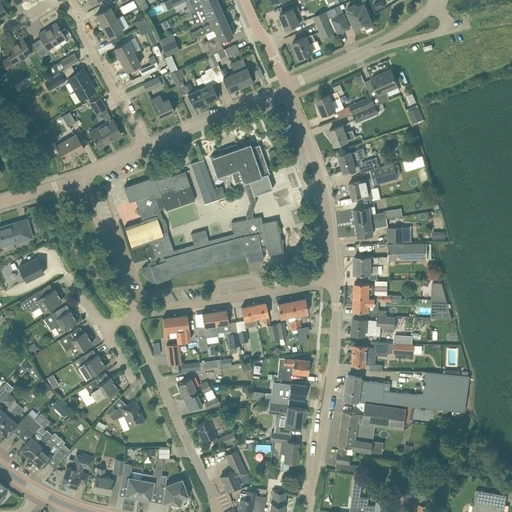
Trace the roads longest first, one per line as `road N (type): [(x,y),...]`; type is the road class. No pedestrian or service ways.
road 1 (residential): [(307,511),(338,278)]
road 2 (residential): [(130,313),(214,511)]
road 3 (residential): [(338,278),(130,313)]
road 4 (residential): [(338,278),(330,198),(286,86)]
road 5 (residential): [(141,147),(286,86)]
road 6 (residential): [(87,178),(130,313)]
road 7 (residential): [(141,147),(79,21)]
